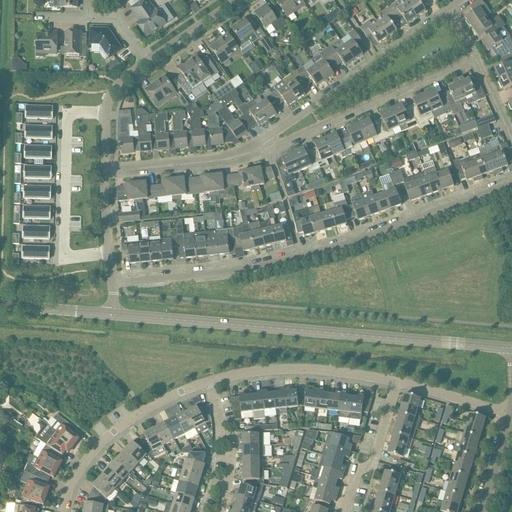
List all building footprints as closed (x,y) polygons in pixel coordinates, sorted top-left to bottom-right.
[(155,11),(147,0),(143,0),(139,3),(131,9),(143,26),(140,28),(146,37),(166,24),(157,10),(155,11)] [(305,5),(301,0),(277,0),(276,1),(287,17),(305,5)] [(417,17),(406,2),(404,0),(400,0),(389,8),(396,18),(401,15),(407,24),(417,17)] [(422,0),(408,0),(406,2),(417,17),(426,11),(419,2),(422,0)] [(471,26),(472,28),(486,18),(491,14),(485,5),(481,0),(480,0),(479,1),(470,7),(473,13),(465,18),(467,21),(466,22),(470,27),(471,26)] [(366,8),(363,3),(358,7),(361,11),(366,8)] [(198,9),(195,4),(190,7),(193,12),(198,9)] [(266,5),(255,13),(261,21),(266,29),(270,34),(275,31),(277,33),(288,26),(283,18),(277,10),(271,14),(266,5)] [(338,8),(332,12),(337,19),(343,15),(338,8)] [(359,13),(355,8),(350,12),(353,17),(359,13)] [(396,18),(389,8),(379,15),(381,19),(377,22),(388,37),(397,31),(391,22),(396,18)] [(501,28),(505,26),(498,16),(489,22),(486,18),(472,28),(473,30),(472,31),(475,36),(477,35),(478,37),(486,31),(490,36),(496,32),(498,31),(501,28)] [(239,49),(251,41),(253,44),(258,40),(254,33),(245,20),(232,29),(237,36),(232,40),(239,49)] [(378,44),(388,37),(377,22),(372,25),(369,22),(368,22),(360,28),(367,38),(372,35),(378,44)] [(505,26),(501,28),(498,31),(496,32),(490,36),(486,39),(482,42),(483,44),(482,45),(486,50),(487,49),(488,52),(496,46),(500,51),(496,53),(501,59),(511,54),(511,44),(511,43),(511,40),(509,37),(503,27),(505,26)] [(108,30),(91,29),(91,39),(91,45),(100,45),(109,58),(121,49),(108,30)] [(345,46),(354,61),(363,55),(357,47),(363,43),(354,30),(348,34),(353,41),(345,46)] [(57,33),(45,32),(45,35),(37,35),(37,45),(37,51),(46,51),(46,53),(57,54),(57,43),(57,33)] [(61,48),(61,55),(79,55),(79,58),(86,58),(87,41),(80,41),(80,32),(66,32),(66,48),(61,48)] [(306,40),(301,33),(296,37),(301,44),(306,40)] [(232,40),(228,34),(217,41),(218,42),(211,47),(216,56),(222,64),(240,51),(237,47),(232,40)] [(274,48),(267,38),(260,42),(268,53),(274,48)] [(326,50),(334,63),(340,59),(345,67),(354,61),(345,46),(336,53),(331,46),(326,50)] [(334,63),(326,50),(311,60),(315,66),(325,81),(334,75),(328,66),(334,63)] [(195,72),(199,79),(203,84),(219,73),(207,57),(200,61),(196,54),(193,56),(192,57),(192,58),(192,59),(192,60),(188,63),(195,72)] [(498,77),(499,79),(506,76),(511,73),(511,54),(501,59),(503,65),(494,69),(495,71),(494,72),(497,78),(498,77)] [(12,71),(26,72),(26,66),(18,66),(18,59),(12,59),(12,71)] [(121,65),(117,59),(107,66),(108,67),(105,70),(108,74),(121,65)] [(259,61),(252,66),(257,74),(264,69),(259,61)] [(195,72),(188,63),(184,65),(183,65),(182,64),(181,64),(181,65),(180,65),(177,67),(182,74),(176,78),(187,95),(203,84),(199,79),(195,72)] [(305,83),(311,79),(317,87),(325,81),(315,66),(307,72),(303,67),(297,71),(305,83)] [(283,81),(297,101),(305,95),(302,90),(308,86),(305,83),(297,71),(283,81)] [(511,73),(506,76),(499,79),(500,81),(498,82),(501,88),(503,88),(504,90),(511,86),(511,73)] [(238,76),(230,82),(230,83),(231,84),(235,89),(235,90),(244,84),(238,76)] [(176,93),(165,77),(146,90),(151,98),(157,106),(176,93)] [(457,80),(466,98),(472,96),(475,103),(485,98),(477,79),(471,82),(469,79),(465,81),(463,77),(457,80)] [(446,98),(451,110),(454,116),(464,111),(460,101),(466,98),(457,80),(453,82),(455,85),(449,88),(452,95),(446,98)] [(277,103),(283,100),(288,107),(297,101),(283,81),(269,91),(271,95),(277,103)] [(230,83),(211,96),(216,103),(218,102),(228,94),(235,89),(231,84),(230,83)] [(235,89),(228,94),(228,95),(233,101),(233,102),(238,98),(239,95),(235,90),(235,89)] [(441,115),(451,110),(446,98),(444,94),(438,96),(435,90),(424,95),(432,112),(439,109),(441,115)] [(265,99),(271,95),(269,91),(263,95),(265,99)] [(218,112),(229,127),(235,137),(237,140),(247,133),(246,130),(251,127),(244,116),(236,122),(226,107),(233,101),(228,95),(218,102),(222,108),(218,112)] [(424,95),(413,100),(416,106),(411,109),(418,125),(420,129),(430,125),(428,121),(434,118),(432,112),(424,95)] [(255,102),(258,106),(268,121),(277,115),(271,106),(267,100),(263,103),(260,98),(255,102)] [(238,108),(247,121),(253,117),(253,118),(259,127),(268,121),(258,106),(255,102),(254,100),(246,105),(245,103),(238,108)] [(218,112),(222,108),(218,102),(216,103),(208,109),(210,130),(211,142),(212,145),(224,144),(224,141),(229,140),(235,137),(229,127),(227,129),(220,129),(219,118),(215,114),(218,112)] [(391,109),(399,127),(406,124),(408,130),(418,125),(411,109),(405,111),(402,104),(391,109)] [(27,107),(27,119),(53,120),(53,108),(27,107)] [(399,127),(391,109),(380,115),(383,121),(378,123),(385,140),(395,136),(393,130),(399,127)] [(136,110),(138,137),(140,152),(152,151),(152,148),(158,148),(156,136),(148,136),(146,124),(150,124),(149,115),(142,110),(136,110)] [(190,111),(192,132),(194,147),(206,146),(206,143),(211,142),(210,130),(202,131),(200,119),(204,118),(203,110),(190,111)] [(119,113),(120,118),(119,118),(118,143),(121,142),(121,146),(121,147),(121,148),(122,154),(134,153),(134,152),(134,150),(140,149),(140,152),(138,137),(130,138),(128,126),(132,125),(131,117),(131,111),(119,113)] [(174,134),(176,149),(188,148),(188,145),(193,144),(194,147),(192,132),(183,133),(182,120),(186,120),(185,112),(172,113),(174,134)] [(176,149),(174,134),(166,135),(164,122),(168,122),(167,114),(154,115),(156,136),(158,148),(158,151),(170,149),(170,146),(175,146),(176,149)] [(358,124),(366,142),(373,139),(375,144),(385,140),(378,123),(372,126),(370,119),(358,124)] [(350,136),(345,138),(348,145),(352,155),(362,150),(360,145),(366,142),(358,124),(347,129),(350,136)] [(479,134),(490,130),(488,124),(485,126),(479,128),(477,129),(479,134)] [(26,127),(26,139),(52,140),(52,128),(26,127)] [(490,130),(479,134),(481,140),(483,139),(492,136),(490,130)] [(352,155),(348,145),(345,138),(340,140),(337,134),(326,139),(333,157),(340,154),(343,159),(352,155)] [(462,144),(460,138),(448,142),(451,149),(462,144)] [(317,150),(312,153),(319,169),(329,165),(327,159),(333,157),(326,139),(314,144),(317,150)] [(448,156),(444,144),(438,146),(442,158),(448,156)] [(489,145),(488,145),(491,152),(499,173),(503,172),(502,169),(508,166),(507,164),(511,161),(511,159),(508,148),(506,144),(490,149),(489,145)] [(484,149),(479,151),(482,159),(488,174),(493,172),(494,175),(499,173),(491,152),(488,145),(483,147),(484,149)] [(26,147),(26,159),(52,160),(52,148),(26,147)] [(319,169),(312,153),(307,155),(304,149),(293,154),(301,171),(307,168),(310,174),(319,169)] [(480,153),(470,157),(479,181),(483,179),(482,176),(488,174),(482,159),(479,151),(480,153)] [(294,174),(301,171),(293,154),(281,159),(284,165),(279,168),(286,184),(295,180),(296,180),(294,174)] [(415,159),(413,154),(406,156),(409,162),(415,159)] [(474,183),(479,181),(470,157),(459,161),(459,159),(453,161),(460,181),(466,179),(467,181),(473,179),(474,183)] [(402,167),(399,159),(391,162),(394,170),(402,167)] [(25,167),(25,179),(51,180),(51,168),(25,167)] [(264,167),(251,170),(255,190),(258,201),(263,200),(260,189),(259,185),(265,184),(263,179),(266,178),(271,180),(275,179),(271,168),(265,169),(264,167)] [(432,194),(443,190),(437,175),(434,167),(424,171),(424,172),(432,194)] [(453,169),(437,175),(443,190),(454,186),(451,177),(455,175),(453,169)] [(239,174),(233,175),(234,186),(239,185),(241,183),(244,183),(245,188),(250,187),(251,191),(253,203),(247,205),(248,210),(250,210),(252,209),(259,208),(258,201),(255,190),(251,170),(238,172),(239,174)] [(395,172),(399,184),(403,183),(410,202),(422,198),(414,176),(404,180),(401,170),(395,172)] [(399,184),(395,172),(389,175),(392,183),(393,186),(399,184)] [(422,198),(432,194),(424,172),(414,176),(422,198)] [(361,179),(367,177),(365,173),(354,177),(356,183),(361,181),(361,179)] [(230,187),(234,186),(233,175),(226,176),(226,174),(213,175),(216,203),(216,205),(220,205),(219,192),(230,191),(230,187)] [(211,203),(216,203),(213,175),(200,177),(200,178),(194,178),(195,194),(210,193),(211,203)] [(175,179),(177,199),(178,207),(180,206),(182,205),(181,199),(181,196),(195,194),(194,178),(188,179),(188,178),(175,179)] [(177,199),(175,179),(162,181),(162,185),(156,186),(157,198),(172,197),(172,200),(177,199)] [(349,192),(345,180),(339,182),(343,194),(349,192)] [(136,183),(139,203),(143,203),(143,200),(157,198),(156,186),(150,186),(150,182),(136,183)] [(136,183),(123,184),(124,187),(117,187),(117,199),(122,199),(125,196),(128,195),(128,201),(134,200),(134,204),(135,213),(139,212),(139,203),(136,183)] [(392,183),(382,186),(385,194),(391,209),(402,205),(398,196),(396,190),(394,190),(393,186),(392,183)] [(25,187),(25,199),(51,200),(51,188),(25,187)] [(293,188),(286,190),(288,197),(295,195),(293,188)] [(369,217),(380,213),(374,198),(372,191),(361,195),(369,217)] [(374,198),(380,213),(391,209),(385,194),(374,198)] [(369,217),(361,195),(352,198),(351,201),(352,206),(355,212),(358,221),(369,217)] [(329,203),(336,228),(347,225),(346,220),(352,219),(348,207),(346,200),(334,204),(333,202),(329,203)] [(321,215),(326,231),(336,228),(329,203),(325,205),(327,213),(321,215)] [(24,207),(24,219),(50,220),(50,208),(24,207)] [(268,215),(270,220),(276,244),(286,242),(286,237),(291,236),(288,224),(279,226),(276,227),(274,219),(271,207),(267,208),(268,215)] [(308,209),(315,234),(326,231),(321,215),(315,217),(313,208),(308,209)] [(257,214),(258,217),(268,215),(267,209),(256,212),(257,214)] [(315,234),(308,209),(292,214),(297,234),(303,233),(304,237),(315,234)] [(140,213),(139,212),(135,213),(119,214),(120,223),(140,221),(140,213)] [(214,213),(203,214),(203,217),(204,217),(204,221),(215,220),(214,213)] [(260,225),(261,231),(265,247),(276,244),(270,220),(266,220),(267,223),(260,225)] [(265,247),(261,231),(260,225),(259,222),(250,224),(248,225),(254,249),(265,247)] [(254,249),(248,225),(233,229),(233,230),(235,241),(235,250),(243,248),(244,252),(254,249)] [(24,227),(23,239),(49,240),(50,228),(24,227)] [(235,241),(233,230),(216,231),(216,235),(218,255),(229,254),(228,242),(235,241)] [(218,255),(216,235),(216,231),(205,232),(208,256),(218,255)] [(171,240),(161,241),(163,261),(174,260),(172,248),(179,247),(177,235),(177,232),(171,232),(171,240)] [(205,232),(195,234),(197,257),(208,256),(205,232)] [(177,235),(179,247),(185,246),(186,258),(197,257),(195,234),(177,235)] [(130,264),(141,263),(139,243),(138,237),(127,238),(128,240),(121,241),(123,253),(129,252),(130,264)] [(150,242),(152,262),(163,261),(161,241),(150,242)] [(139,243),(141,263),(152,262),(150,242),(139,243)] [(23,247),(23,259),(49,260),(49,248),(23,247)] [(297,393),(298,406),(299,406),(305,407),(305,408),(316,409),(319,390),(314,390),(314,387),(305,386),(304,393),(297,393)] [(288,414),(287,408),(285,389),(280,390),(280,393),(274,393),(276,410),(276,409),(280,409),(281,415),(288,414)] [(299,406),(298,406),(297,393),(297,391),(290,392),(290,389),(285,389),(287,408),(299,407),(299,406)] [(319,390),(316,409),(327,410),(330,395),(323,394),(324,391),(319,390)] [(264,411),(276,410),(274,393),(268,394),(267,391),(262,392),(264,411)] [(264,411),(262,392),(257,392),(257,395),(251,396),(253,412),(264,411)] [(330,395),(327,410),(339,412),(341,393),(336,393),(336,395),(330,395)] [(341,393),(339,412),(338,418),(350,419),(351,413),(350,413),(352,397),(346,397),(346,394),(341,393)] [(241,413),(253,412),(251,396),(245,397),(245,394),(239,394),(240,397),(230,398),(235,416),(236,420),(241,420),(241,416),(242,415),(241,413)] [(405,394),(402,404),(418,409),(421,399),(405,394)] [(351,413),(350,419),(361,421),(362,412),(368,413),(372,400),(364,399),(364,396),(359,395),(358,398),(352,397),(350,413),(351,413)] [(40,403),(47,408),(50,404),(43,399),(40,403)] [(399,414),(415,419),(418,409),(402,404),(399,414)] [(186,412),(195,429),(209,422),(207,417),(209,415),(204,405),(198,409),(197,407),(186,412)] [(447,406),(444,417),(448,418),(451,419),(454,408),(447,406)] [(176,418),(185,435),(188,440),(198,435),(195,429),(186,412),(176,418)] [(75,435),(78,431),(57,414),(53,419),(56,421),(51,428),(56,432),(74,446),(80,439),(75,435)] [(412,429),(415,419),(399,414),(396,424),(412,429)] [(470,414),(467,424),(483,428),(486,418),(470,414)] [(41,416),(39,418),(47,425),(49,422),(41,416)] [(174,440),(185,435),(176,418),(165,423),(174,440)] [(174,440),(165,423),(155,429),(164,446),(174,440)] [(393,434),(409,438),(412,429),(396,424),(393,434)] [(464,433),(480,438),(483,428),(467,424),(464,433)] [(63,455),(66,451),(68,453),(74,446),(56,432),(51,428),(41,441),(46,445),(52,449),(63,455)] [(155,429),(144,434),(145,435),(139,438),(139,439),(144,445),(140,449),(147,455),(153,451),(164,446),(163,445),(155,429)] [(285,439),(285,445),(296,445),(298,438),(302,439),(304,433),(299,431),(293,432),(293,439),(285,439)] [(307,431),(305,438),(311,440),(314,431),(307,431)] [(331,446),(350,452),(352,445),(348,444),(350,439),(328,433),(325,444),(331,446)] [(477,448),(480,438),(464,433),(461,443),(477,448)] [(240,441),(240,446),(264,446),(264,434),(243,434),(243,441),(240,441)] [(406,448),(409,438),(393,434),(390,444),(406,448)] [(312,448),(314,441),(311,440),(305,438),(302,449),(307,451),(308,447),(312,448)] [(125,451),(139,464),(147,455),(140,449),(144,445),(139,439),(134,444),(133,442),(125,451)] [(41,441),(33,457),(58,470),(63,462),(48,454),(52,449),(46,445),(41,441)] [(477,448),(461,443),(456,442),(453,451),(458,453),(474,458),(477,448)] [(403,458),(406,448),(390,444),(387,454),(403,458)] [(264,446),(240,446),(240,451),(243,451),(243,457),(259,457),(265,457),(265,447),(264,447),(264,446)] [(350,452),(331,446),(328,457),(343,462),(344,457),(348,458),(350,452)] [(117,460),(131,473),(139,464),(125,451),(117,460)] [(456,463),(471,467),(474,458),(458,453),(456,463)] [(187,459),(183,471),(201,476),(205,465),(203,464),(206,454),(196,454),(190,454),(188,460),(187,459)] [(58,470),(33,457),(30,455),(29,456),(28,458),(28,459),(28,460),(27,461),(27,462),(28,464),(25,470),(24,471),(37,476),(39,470),(54,478),(58,470)] [(240,469),(259,469),(259,457),(243,457),(243,464),(240,464),(240,469)] [(343,462),(328,457),(324,468),(344,474),(346,467),(342,466),(343,462)] [(144,484),(137,478),(131,473),(117,460),(109,469),(123,481),(128,476),(134,482),(134,481),(145,491),(148,488),(144,484)] [(468,477),(471,467),(456,463),(453,473),(468,477)] [(312,469),(310,476),(311,476),(316,477),(321,479),(336,483),(338,479),(342,480),(344,474),(324,468),(319,466),(318,470),(312,469)] [(115,490),(123,481),(109,469),(101,477),(115,490)] [(201,476),(183,471),(177,469),(174,480),(180,482),(198,488),(201,476)] [(259,469),(240,469),(240,474),(243,474),(243,480),(246,480),(259,480),(258,484),(264,485),(264,469),(259,469)] [(27,484),(25,489),(47,497),(50,488),(34,482),(37,476),(24,471),(21,482),(27,484)] [(382,481),(398,486),(401,476),(385,471),(382,481)] [(465,487),(468,477),(453,473),(450,482),(465,487)] [(414,483),(420,485),(423,475),(416,474),(414,483)] [(150,476),(144,484),(148,488),(150,486),(154,479),(150,476)] [(327,492),(329,493),(337,495),(339,489),(335,488),(336,483),(321,479),(316,477),(311,476),(310,481),(314,482),(312,488),(318,490),(327,492)] [(115,490),(101,477),(93,486),(94,488),(92,490),(90,495),(97,498),(94,504),(104,506),(107,499),(115,490)] [(237,490),(235,495),(258,501),(259,502),(264,485),(258,484),(259,480),(246,480),(245,485),(241,484),(240,491),(237,490)] [(379,491),(395,496),(398,486),(382,481),(379,491)] [(176,494),(195,499),(198,488),(180,482),(176,494)] [(462,497),(465,487),(450,482),(447,492),(462,497)] [(47,497),(25,489),(22,498),(21,501),(21,505),(36,509),(35,509),(37,503),(44,505),(47,497)] [(315,501),(316,501),(328,505),(330,505),(331,501),(335,502),(337,495),(329,493),(327,492),(318,490),(315,501)] [(377,501),(392,505),(395,496),(379,491),(377,501)] [(444,502),(459,507),(462,497),(447,492),(444,502)] [(142,499),(138,494),(129,503),(136,509),(142,499)] [(191,510),(195,499),(176,494),(173,505),(191,510)] [(107,511),(109,506),(104,506),(94,504),(97,498),(90,495),(87,500),(87,503),(85,503),(83,511),(107,511)] [(253,511),(254,511),(258,501),(235,495),(234,500),(237,500),(235,506),(250,511),(253,511)] [(147,503),(149,504),(151,498),(144,496),(138,507),(145,509),(147,503)] [(276,504),(282,506),(284,500),(278,498),(276,504)] [(313,506),(311,511),(327,511),(328,510),(326,510),(328,505),(316,501),(314,506),(313,506)] [(378,511),(390,511),(392,505),(377,501),(374,511),(378,511)] [(436,511),(440,511),(457,511),(459,507),(444,502),(439,501),(436,511)] [(164,511),(190,511),(191,510),(173,505),(167,503),(164,511)] [(398,507),(408,510),(413,511),(415,505),(410,503),(409,506),(399,503),(398,507)]
